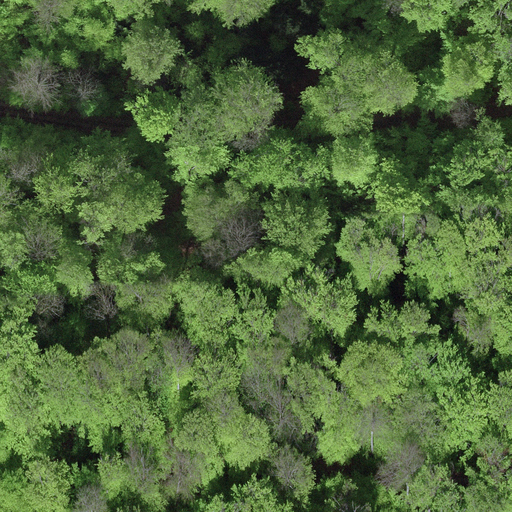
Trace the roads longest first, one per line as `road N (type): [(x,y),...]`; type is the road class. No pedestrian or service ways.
road 1 (track): [(511,101),(252,125),(102,124),(0,105)]
road 2 (track): [(511,480),(0,501)]
